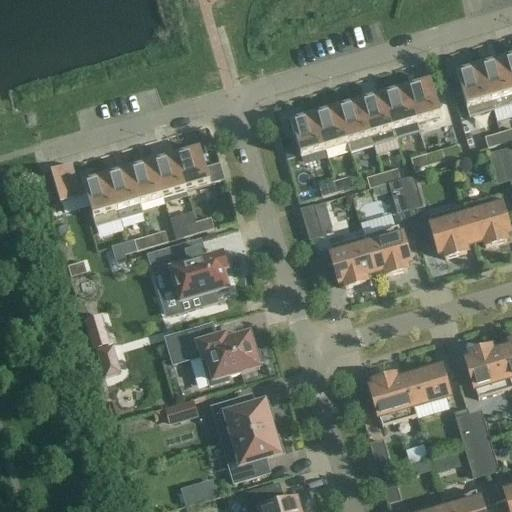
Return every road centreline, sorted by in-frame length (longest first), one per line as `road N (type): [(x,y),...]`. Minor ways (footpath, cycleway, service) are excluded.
road 1 (residential): [(511,17),(232,99)]
road 2 (residential): [(232,99),(307,353)]
road 3 (residential): [(307,353),(511,295)]
road 4 (residential): [(232,99),(54,150)]
road 5 (residential): [(307,353),(354,511)]
